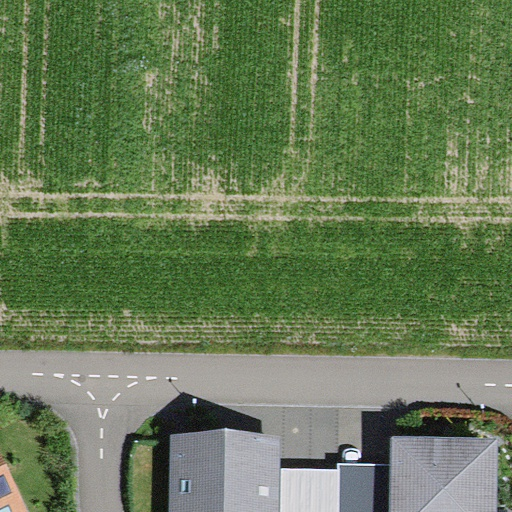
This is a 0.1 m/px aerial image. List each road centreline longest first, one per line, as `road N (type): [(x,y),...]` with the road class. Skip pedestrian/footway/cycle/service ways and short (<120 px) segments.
road 1 (residential): [(99,375),(511,381)]
road 2 (residential): [(99,375),(98,511)]
